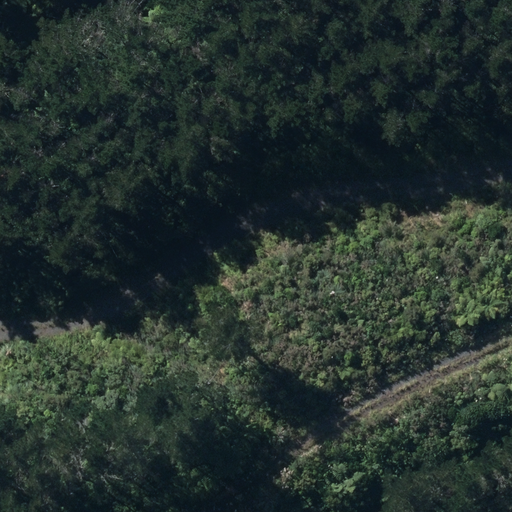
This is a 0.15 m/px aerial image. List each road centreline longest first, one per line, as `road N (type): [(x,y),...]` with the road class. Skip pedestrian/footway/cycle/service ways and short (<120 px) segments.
road 1 (track): [(511,163),(412,189),(299,198),(223,231),(95,319),(0,331)]
road 2 (track): [(225,511),(271,473),(420,382),(511,345)]
